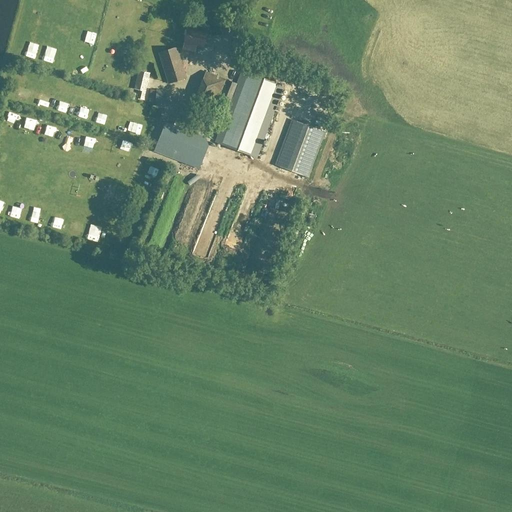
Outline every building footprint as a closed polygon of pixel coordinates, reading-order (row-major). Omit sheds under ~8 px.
[(204,48),(207,34),(186,30),(183,43),(196,46),(195,47),(204,48)] [(168,85),(186,79),(176,48),(158,54),(168,85)] [(205,73),(194,105),(225,117),(215,144),(256,159),(283,86),(242,71),(231,68),(227,81),(205,73)] [(142,100),(147,78),(148,74),(138,72),(134,90),(138,91),(136,99),(142,100)] [(24,90),(21,100),(29,103),(33,93),(24,90)] [(155,104),(162,105),(167,105),(169,92),(155,90),(155,104)] [(52,108),(53,98),(42,97),(41,108),(52,108)] [(29,117),(25,128),(35,131),(39,121),(29,117)] [(291,121),(274,166),(307,178),(324,133),(291,121)] [(153,153),(166,158),(198,170),(208,146),(205,139),(165,123),(153,153)] [(335,155),(332,161),(341,166),(344,160),(335,155)] [(146,187),(151,189),(154,180),(150,179),(146,187)] [(97,243),(100,233),(92,231),(89,241),(97,243)]
